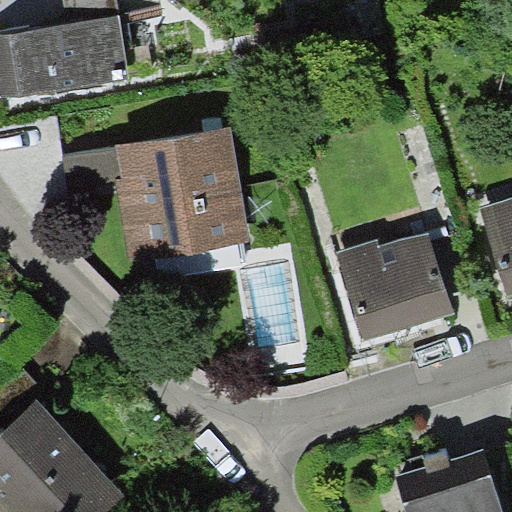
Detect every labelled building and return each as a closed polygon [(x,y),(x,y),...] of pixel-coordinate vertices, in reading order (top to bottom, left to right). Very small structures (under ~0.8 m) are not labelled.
[(116,0),(64,0),(67,21),(118,13),(116,0)] [(67,21),(0,30),(0,90),(1,99),(128,80),(118,13),(67,21)] [(231,127),(116,145),(122,178),(117,179),(130,260),(249,242),(231,127)] [(511,198),(480,208),(507,296),(511,294),(511,198)] [(377,238),(335,251),(363,341),(454,313),(430,231),(379,246),(377,238)] [(81,447),(38,398),(0,430),(0,506),(5,511),(107,511),(125,497),(81,447)] [(425,466),(396,475),(407,511),(502,511),(483,448),(449,459),(438,462),(425,466)] [(422,456),(425,466),(438,462),(449,459),(446,448),(422,456)]
